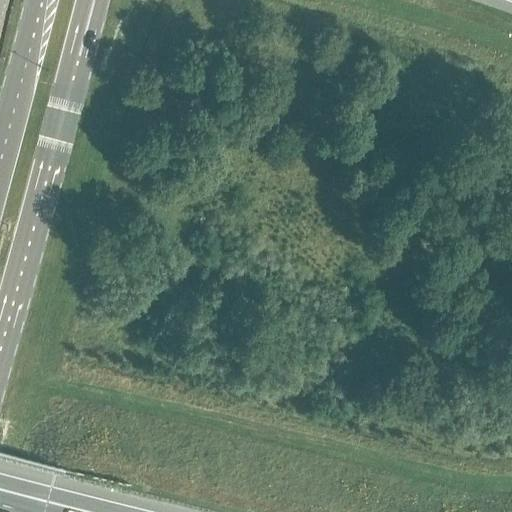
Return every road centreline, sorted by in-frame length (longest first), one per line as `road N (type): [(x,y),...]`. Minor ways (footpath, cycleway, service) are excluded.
road 1 (primary): [(0,321),(74,44)]
road 2 (primary): [(54,0),(0,134)]
